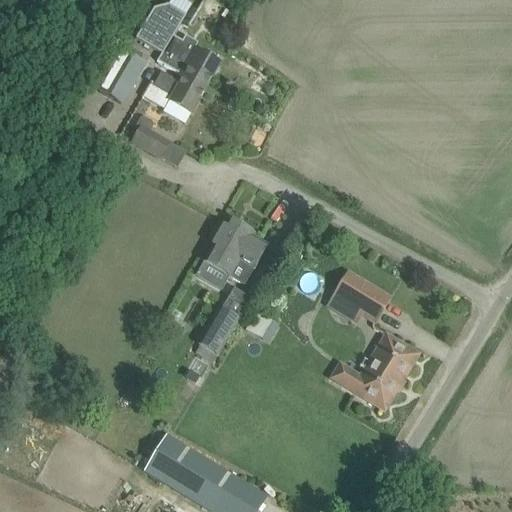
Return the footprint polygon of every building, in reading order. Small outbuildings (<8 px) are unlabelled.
[(154,13),(137,43),(162,57),(158,64),(160,65),(178,76),(177,78),(182,80),(204,93),(219,65),(202,55),(185,46),(174,39),(186,19),(168,9),(154,13)] [(123,56),(101,94),(120,106),(142,68),(123,56)] [(157,71),(142,99),(164,111),(169,104),(190,116),(204,93),(182,80),(180,84),(157,71)] [(81,112),(55,148),(66,156),(82,132),(84,129),(94,115),(83,108),(81,112)] [(169,145),(168,144),(141,129),(132,145),(160,161),(169,145)] [(53,152),(48,160),(67,174),(73,166),(71,165),(64,160),(53,152)] [(257,265),(267,248),(252,239),(254,236),(227,221),(217,238),(195,277),(217,289),(224,277),(229,280),(239,263),(254,271),(257,265)] [(374,325),(389,301),(347,275),(332,300),(374,325)] [(198,347),(193,354),(212,365),(217,358),(224,347),(238,323),(251,302),(232,290),(219,311),(198,347)] [(246,331),(267,345),(279,327),(258,313),(246,331)] [(384,413),(418,357),(385,338),(359,381),(337,368),(329,380),(384,413)] [(165,439),(143,475),(203,511),(237,511),(250,491),(233,481),(165,439)]
